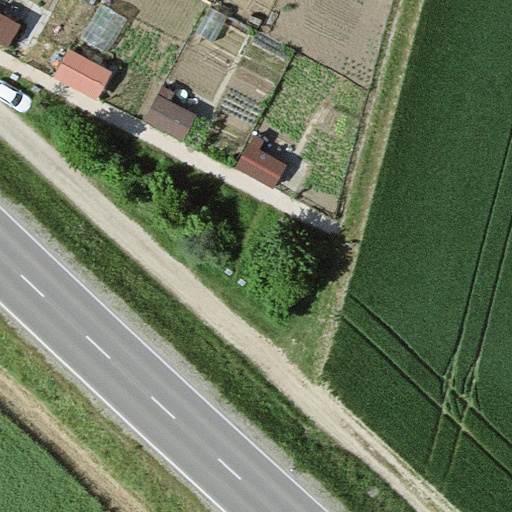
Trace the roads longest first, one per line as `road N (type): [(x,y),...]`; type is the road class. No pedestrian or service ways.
road 1 (track): [(444,511),(0,111)]
road 2 (secondary): [(0,262),(265,511)]
